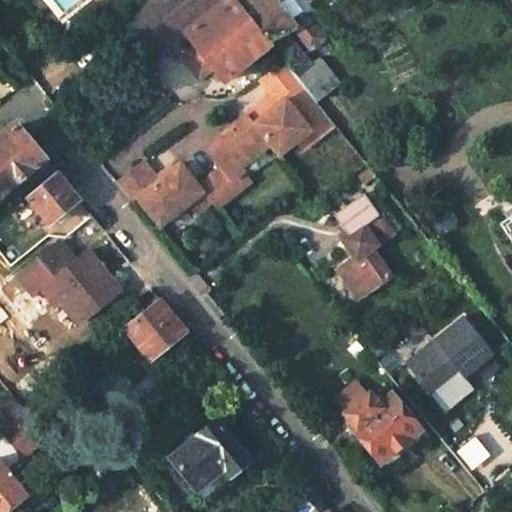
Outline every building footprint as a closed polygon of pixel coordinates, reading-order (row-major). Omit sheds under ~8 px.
[(170,14),(158,0),(156,0),(135,16),(148,32),(170,14)] [(188,0),(158,0),(170,14),(185,2),(188,0)] [(223,82),(270,43),(269,42),(234,0),(225,0),(199,20),(184,32),(186,35),(195,46),(183,56),(199,77),(212,67),(223,82)] [(234,0),(269,42),(287,33),(293,30),(296,28),(273,0),(234,0)] [(152,62),(186,35),(184,32),(199,20),(185,2),(170,14),(148,32),(136,41),(152,62)] [(296,28),(293,30),(309,50),(317,59),(332,47),(325,38),(310,21),(296,28)] [(287,33),(269,42),(270,43),(283,60),(317,103),(332,91),(311,64),(294,43),(287,33)] [(278,154),(302,134),(308,142),(333,122),(317,103),(283,60),(258,80),(269,95),(246,114),(268,142),(278,154)] [(215,208),(251,180),(241,166),(268,142),(246,114),(218,137),(221,140),(206,152),(218,168),(196,184),(208,199),(215,208)] [(0,194),(44,158),(17,125),(0,139),(0,194)] [(136,196),(159,223),(186,200),(196,210),(208,199),(196,184),(182,166),(177,160),(158,177),(143,159),(115,182),(130,201),(136,196)] [(78,199),(55,172),(26,196),(48,223),(78,199)] [(359,297),(390,275),(369,247),(391,231),(368,199),(337,221),(346,234),(341,238),(355,257),(338,269),(359,297)] [(511,215),(500,223),(511,240),(511,215)] [(58,241),(17,274),(34,295),(40,290),(53,306),(60,301),(78,323),(119,290),(87,251),(74,261),(58,241)] [(185,331),(159,300),(125,329),(150,360),(156,355),(185,331)] [(464,318),(405,362),(428,393),(458,371),(463,378),(492,355),(464,318)] [(458,371),(428,393),(433,400),(463,378),(458,371)] [(158,383),(147,372),(127,391),(138,403),(158,383)] [(24,409),(11,394),(0,403),(0,421),(5,427),(24,409)] [(368,394),(346,412),(354,423),(356,425),(379,407),(377,405),(368,394)] [(354,423),(351,426),(380,461),(383,458),(416,431),(419,429),(390,394),(377,405),(379,407),(356,425),(354,423)] [(46,438),(24,409),(5,427),(2,431),(22,457),(46,438)] [(248,460),(215,419),(195,435),(196,436),(221,468),(228,476),(248,460)] [(221,468),(196,436),(194,437),(178,450),(168,458),(184,477),(194,490),(221,468)] [(490,456),(474,437),(454,453),(470,472),(490,456)] [(151,460),(136,441),(123,451),(139,471),(151,460)] [(184,477),(168,458),(157,467),(173,486),(184,477)] [(0,511),(2,511),(25,495),(0,463),(0,511)]
